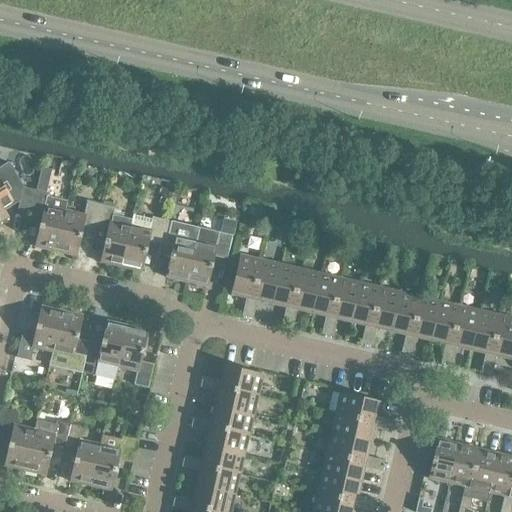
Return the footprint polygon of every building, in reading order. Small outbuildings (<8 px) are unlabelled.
[(20,198),(23,187),(6,161),(0,165),(0,222),(8,217),(3,209),(20,198)] [(38,179),(35,190),(41,192),(46,193),(49,181),(38,179)] [(30,214),(35,190),(23,187),(20,198),(17,211),(30,214)] [(55,252),(65,211),(67,202),(48,197),(49,193),(41,192),(35,190),(30,214),(42,216),(34,247),(55,252)] [(83,226),(95,229),(101,205),(87,202),(84,215),(65,211),(55,252),(76,257),(83,226)] [(121,267),(130,226),(132,220),(113,216),(114,209),(101,205),(95,229),(107,232),(100,262),(121,267)] [(149,241),(161,244),(166,221),(152,218),(152,221),(133,216),(132,220),(130,226),(121,267),(141,272),(149,241)] [(223,218),(220,232),(233,235),(236,221),(223,218)] [(186,283),(196,241),(199,228),(166,221),(161,244),(172,247),(165,278),(186,283)] [(199,228),(196,241),(186,283),(207,287),(214,257),(226,259),(232,236),(199,228)] [(251,299),(261,260),(240,255),(231,295),(246,298),(251,299)] [(271,304),(280,265),(261,260),(251,299),(246,298),(244,307),(255,309),(257,301),(271,304)] [(291,309),(300,269),(280,265),(271,304),(286,307),(291,309)] [(311,313),(320,274),(300,269),(291,309),(286,307),(284,316),(295,318),(297,310),(311,313)] [(331,318),(340,279),(320,274),(311,313),(325,316),(331,318)] [(351,322),(360,283),(340,279),(331,318),(325,316),(323,325),(334,328),(336,319),(351,322)] [(371,327),(380,288),(360,283),(351,322),(365,326),(371,327)] [(391,332),(400,292),(380,288),(371,327),(365,326),(363,334),(374,337),(376,328),(391,332)] [(411,336),(420,297),(400,292),(391,332),(405,335),(411,336)] [(431,341),(440,302),(420,297),(411,336),(405,335),(403,344),(414,346),(416,338),(431,341)] [(451,346),(460,306),(440,302),(431,341),(445,344),(451,346)] [(52,352),(62,311),(41,306),(34,337),(22,334),(16,358),(30,361),(33,348),(52,352)] [(471,350),(480,311),(460,306),(451,346),(445,344),(443,353),(454,355),(456,347),(471,350)] [(253,318),(255,309),(244,307),(242,316),(253,318)] [(82,316),(62,311),(52,352),(71,357),(68,370),(82,373),(87,349),(75,347),(82,316)] [(490,355),(499,316),(480,311),(471,350),(485,353),(490,355)] [(292,327),(295,318),(284,316),(282,325),(292,327)] [(511,356),(511,318),(499,316),(490,355),(485,353),(483,362),(494,365),(496,356),(511,360),(511,356)] [(118,367),(127,326),(106,321),(99,352),(87,349),(82,373),(96,376),(98,363),(118,367)] [(332,337),(334,328),(323,325),(321,334),(332,337)] [(148,331),(127,326),(118,367),(137,372),(134,385),(147,388),(153,365),(141,362),(148,331)] [(372,346),(374,337),(363,334),(361,343),(372,346)] [(412,355),(414,346),(403,344),(401,353),(412,355)] [(452,364),(454,355),(443,353),(441,362),(452,364)] [(492,374),(494,365),(483,362),(481,371),(492,374)] [(223,365),(220,381),(218,386),(258,395),(263,375),(223,365)] [(209,390),(211,379),(202,377),(200,387),(209,390)] [(253,415),(258,395),(218,386),(220,381),(211,379),(209,390),(217,392),(214,406),(253,415)] [(340,393),(335,413),(374,422),(373,428),(382,430),(384,419),(376,417),(379,402),(340,393)] [(249,435),(253,415),(214,406),(211,420),(209,426),(249,435)] [(25,471),(34,430),(15,425),(18,412),(4,409),(0,427),(0,432),(11,435),(4,466),(25,471)] [(370,442),(373,428),(374,422),(335,413),(331,433),(370,442)] [(199,429),(202,418),(193,416),(190,427),(199,429)] [(244,455),(249,435),(209,426),(211,420),(202,418),(199,429),(208,431),(205,446),(244,455)] [(393,421),(384,419),(382,430),(391,432),(393,421)] [(53,445),(64,448),(70,424),(56,421),(55,424),(36,420),(34,430),(25,471),(45,476),(53,445)] [(90,486),(100,445),(80,440),(83,427),(70,424),(64,448),(76,451),(69,481),(90,486)] [(366,457),(370,442),(331,433),(326,453),(365,462),(364,468),(373,470),(375,459),(366,457)] [(119,449),(100,445),(90,486),(111,491),(118,460),(130,463),(135,439),(122,436),(119,449)] [(449,483),(458,444),(437,440),(428,478),(449,483)] [(468,488),(478,449),(458,444),(449,483),(464,487),(468,488)] [(239,475),(244,455),(205,446),(201,460),(200,466),(239,475)] [(489,492),(498,454),(478,449),(468,488),(464,487),(462,497),(471,499),(486,503),(489,492)] [(361,482),(364,468),(365,462),(326,453),(321,473),(361,482)] [(508,497),(511,481),(511,456),(498,454),(489,492),(504,496),(508,497)] [(190,469),(193,458),(184,456),(181,467),(190,469)] [(235,495),(239,475),(200,466),(201,460),(193,458),(190,469),(199,471),(195,486),(235,495)] [(384,461),(375,459),(373,470),(381,472),(384,461)] [(357,497),(361,482),(321,473),(317,493),(356,502),(355,507),(363,509),(366,498),(357,497)] [(511,481),(508,497),(504,496),(501,506),(511,508),(511,502),(511,481)] [(218,511),(230,511),(235,495),(195,486),(192,500),(191,506),(218,511)] [(353,511),(355,507),(356,502),(317,493),(312,511),(353,511)] [(181,509),(183,498),(175,496),(172,507),(181,509)] [(469,509),(471,499),(462,497),(459,507),(469,509)] [(218,511),(191,506),(192,500),(183,498),(181,509),(190,511),(189,511),(218,511)] [(375,501),(366,498),(363,509),(372,511),(375,501)]
